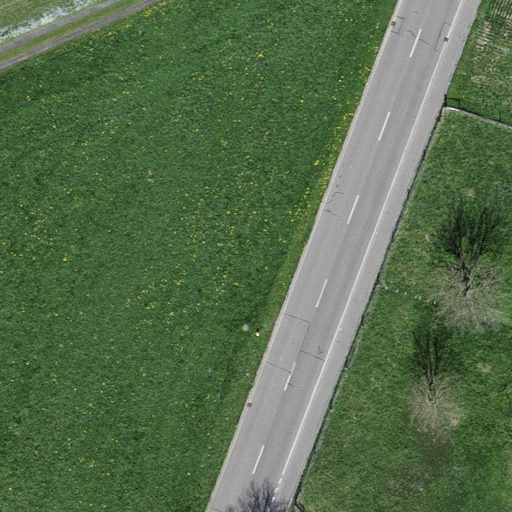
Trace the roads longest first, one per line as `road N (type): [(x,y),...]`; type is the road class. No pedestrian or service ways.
road 1 (tertiary): [(247,511),(437,0)]
road 2 (track): [(0,47),(112,0)]
